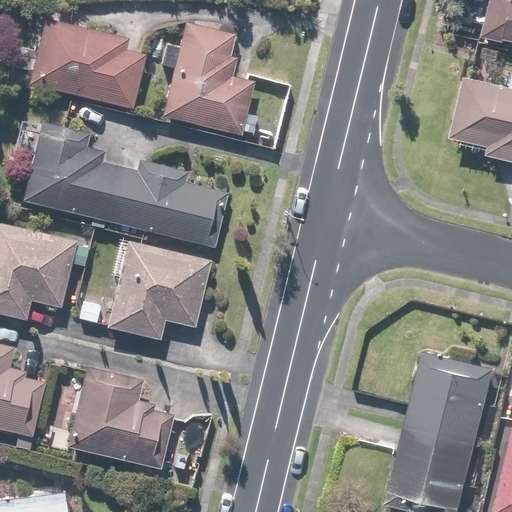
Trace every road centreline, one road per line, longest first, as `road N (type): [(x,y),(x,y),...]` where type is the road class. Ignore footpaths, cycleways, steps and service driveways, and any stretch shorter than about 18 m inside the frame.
road 1 (tertiary): [(252,511),(324,216)]
road 2 (tertiary): [(324,216),(378,0)]
road 3 (residential): [(511,263),(324,216)]
